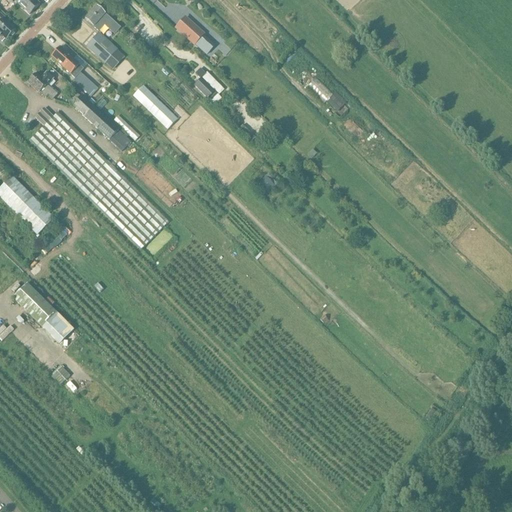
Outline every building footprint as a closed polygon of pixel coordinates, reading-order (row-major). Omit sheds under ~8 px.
[(13,0),(16,3),(29,15),(39,5),(34,0),(13,0)] [(85,21),(93,28),(101,19),(110,28),(114,23),(105,15),(97,7),(85,21)] [(0,35),(1,35),(6,40),(15,31),(3,20),(5,18),(0,13),(0,35)] [(187,26),(181,32),(192,43),(198,37),(187,26)] [(124,58),(117,52),(117,51),(98,34),(87,47),(106,64),(113,69),(124,58)] [(79,66),(60,48),(51,58),(71,76),(79,66)] [(198,100),(163,66),(132,97),(168,131),(198,100)] [(35,74),(27,83),(40,94),(43,97),(44,96),(46,97),(48,95),(52,99),(57,94),(47,86),(48,84),(47,84),(52,79),(46,73),(41,79),(35,74)] [(97,90),(80,74),(73,81),(91,98),(97,90)] [(209,77),(204,82),(202,80),(194,87),(207,100),(208,99),(211,101),(222,90),(209,77)] [(337,92),(334,95),(317,78),(310,85),(338,113),(348,103),(337,92)] [(81,98),(72,107),(109,141),(119,131),(94,108),(93,109),(81,98)] [(30,141),(142,251),(168,223),(57,113),(53,117),(44,108),(35,119),(43,127),(30,141)] [(250,144),(255,138),(242,126),(237,131),(250,144)] [(131,142),(119,131),(109,141),(122,153),(131,142)] [(0,189),(0,198),(36,236),(37,236),(54,219),(12,178),(0,189)] [(27,284),(12,299),(59,346),(74,331),(27,284)] [(60,386),(70,377),(62,367),(61,368),(59,366),(57,368),(59,371),(52,377),(60,386)]
